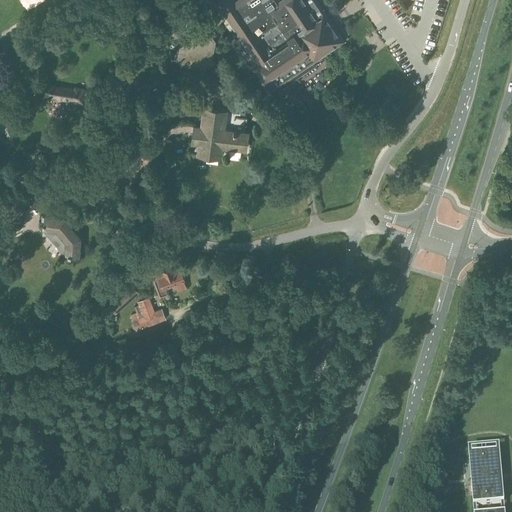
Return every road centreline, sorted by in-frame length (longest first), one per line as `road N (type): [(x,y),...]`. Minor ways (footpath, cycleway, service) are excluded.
road 1 (unclassified): [(359,223),(226,248),(0,171)]
road 2 (unclassified): [(262,511),(359,223)]
road 3 (primary): [(415,242),(316,511)]
road 4 (primary): [(380,511),(460,255)]
road 5 (unclassified): [(359,223),(382,163),(440,80),(464,0)]
road 6 (primary): [(493,0),(420,225)]
road 7 (primary): [(465,238),(511,77)]
